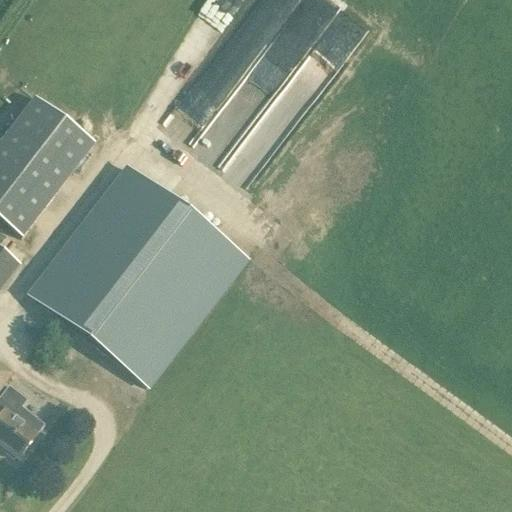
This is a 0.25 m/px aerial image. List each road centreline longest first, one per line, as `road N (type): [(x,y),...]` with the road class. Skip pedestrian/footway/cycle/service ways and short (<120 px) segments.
road 1 (unknown): [(168,92),(0,312)]
road 2 (unknown): [(0,337),(95,422),(96,444),(55,511)]
